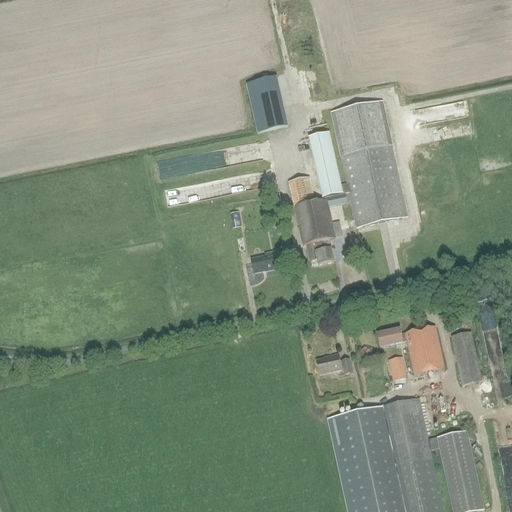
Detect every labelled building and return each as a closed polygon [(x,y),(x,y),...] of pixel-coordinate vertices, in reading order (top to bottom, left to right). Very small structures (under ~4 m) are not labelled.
[(247,84),(258,134),(288,127),(277,78),(247,84)] [(339,175),(330,136),(311,140),(324,199),(324,201),(315,203),(310,178),(289,183),(303,247),(306,246),(310,262),(317,261),(318,266),(334,263),(332,254),(333,253),(330,243),(336,242),(329,208),(347,205),(345,195),(349,194),(357,229),(407,218),(392,148),(383,103),(331,114),(341,159),(347,185),(341,186),(339,175)] [(317,134),(330,133),(329,124),(316,126),(317,134)] [(443,151),(417,151),(417,179),(443,179),(443,151)] [(219,197),(254,189),(250,174),(215,183),(219,197)] [(265,274),(284,271),(280,254),(266,257),(266,259),(252,262),(254,276),(265,274)] [(483,319),(490,355),(502,353),(495,317),(491,318),(490,313),(486,314),(487,318),(483,319)] [(400,330),(392,332),(377,335),(380,349),(403,344),(407,343),(414,378),(445,371),(435,328),(401,336),(400,330)] [(462,387),(482,383),(471,334),(451,338),(462,387)] [(345,376),(353,374),(350,361),(340,363),(338,356),(329,358),(329,359),(317,362),(320,376),(344,371),(345,376)] [(406,379),(402,358),(388,361),(393,382),(406,379)] [(378,410),(399,511),(443,511),(430,452),(437,450),(450,511),(473,511),(481,510),(464,433),(428,440),(419,401),(378,410)] [(399,511),(378,410),(330,420),(324,421),(343,511),(399,511)]
